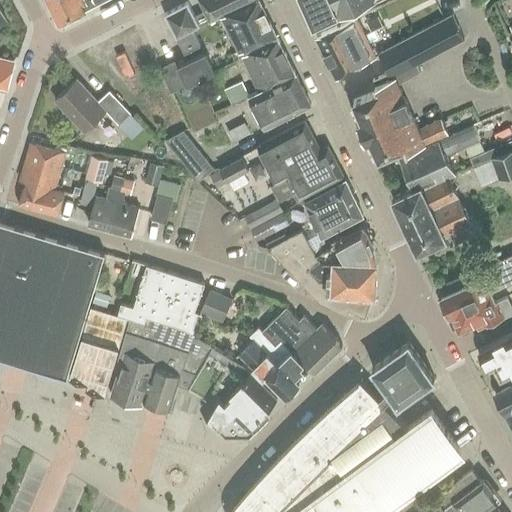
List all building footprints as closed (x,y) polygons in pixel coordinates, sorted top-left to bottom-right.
[(46,0),(59,25),(85,12),(85,11),(84,11),(78,0),(46,0)] [(106,0),(78,0),(84,11),(85,11),(106,0)] [(221,17),(258,0),(199,0),(205,12),(195,17),(188,3),(164,14),(183,54),(200,46),(192,30),(210,21),(210,22),(221,17)] [(258,0),(221,17),(223,22),(230,36),(239,55),(276,36),(258,0)] [(301,0),(313,25),(336,14),(338,19),(378,0),(301,0)] [(439,21),(379,52),(381,55),(385,63),(390,72),(391,76),(402,69),(415,63),(465,37),(453,14),(439,21)] [(356,17),(316,36),(326,56),(366,37),(356,17)] [(366,37),(326,56),(336,77),(375,57),(366,37)] [(256,92),(294,72),(277,40),(242,58),(256,92)] [(205,52),(175,66),(185,86),(214,72),(205,52)] [(0,83),(7,86),(14,60),(0,56),(0,83)] [(378,90),(354,100),(362,119),(358,121),(362,131),(411,110),(399,83),(420,72),(415,63),(402,69),(391,76),(390,72),(373,80),(378,90)] [(263,129),(311,104),(294,72),(256,92),(248,97),(247,97),(263,129)] [(119,125),(131,113),(109,90),(97,101),(77,79),(55,100),(84,130),(105,110),(119,125)] [(240,82),(223,91),(231,106),(247,97),(248,97),(240,82)] [(411,110),(362,131),(366,140),(371,138),(380,158),(396,150),(398,156),(448,134),(441,119),(418,129),(411,110)] [(297,202),(344,176),(328,145),(320,150),(307,118),(260,146),(276,184),(285,179),(293,195),(297,202)] [(511,138),(486,150),(474,125),(400,158),(414,188),(436,178),(438,181),(449,176),(455,173),(447,154),(466,146),(474,165),(511,147),(511,138)] [(164,142),(199,182),(213,170),(182,132),(164,142)] [(58,215),(65,191),(55,189),(66,152),(31,142),(20,178),(21,179),(25,182),(19,205),(58,215)] [(502,177),(511,172),(511,149),(494,158),(502,177)] [(101,183),(108,160),(92,156),(86,178),(101,183)] [(249,171),(241,157),(219,170),(221,172),(211,178),(216,186),(226,181),(227,184),(249,171)] [(108,160),(105,171),(110,172),(113,162),(108,160)] [(163,167),(150,163),(145,182),(158,186),(163,167)] [(110,230),(124,179),(114,176),(111,187),(109,187),(106,198),(96,195),(89,224),(110,230)] [(418,250),(471,225),(449,176),(438,181),(436,178),(414,188),(393,198),(418,250)] [(132,236),(140,207),(123,203),(126,192),(131,194),(135,181),(124,179),(110,230),(132,236)] [(276,184),(271,187),(280,202),(293,195),(285,179),(276,184)] [(162,180),(152,218),(166,222),(172,199),(176,200),(180,185),(162,180)] [(322,237),(363,216),(345,181),(303,202),(322,237)] [(277,200),(244,217),(250,229),(276,215),(283,211),(277,200)] [(257,243),(284,229),(276,215),(250,229),(257,243)] [(0,358),(67,379),(105,253),(0,221),(0,358)] [(369,235),(366,231),(362,226),(335,241),(347,263),(376,264),(373,247),(373,245),(371,240),(369,235)] [(376,264),(347,263),(336,263),(333,265),(322,265),(317,258),(302,232),(268,250),(317,300),(346,315),(349,310),(362,317),(365,316),(371,296),(374,296),(376,264)] [(444,295),(442,296),(450,313),(452,312),(460,330),(487,317),(489,322),(502,317),(494,301),(490,292),(511,281),(511,254),(464,276),(468,284),(444,295)] [(211,346),(240,363),(211,345),(194,335),(202,314),(194,311),(205,283),(146,264),(134,307),(121,303),(118,315),(130,318),(118,358),(121,359),(111,395),(142,405),(143,400),(170,408),(178,384),(187,387),(211,346)] [(232,299),(210,289),(200,313),(222,323),(232,299)] [(97,292),(93,303),(107,308),(111,296),(97,292)] [(511,307),(507,296),(494,301),(502,317),(511,312),(511,307)] [(72,368),(69,376),(87,382),(86,387),(105,394),(107,390),(106,390),(110,376),(128,318),(91,307),(72,368)] [(292,349),(310,367),(315,372),(342,345),(321,324),(317,328),(304,315),(299,320),(286,307),(262,330),(275,344),(281,339),(291,350),(292,349)] [(275,344),(262,330),(261,330),(259,328),(251,335),(254,339),(240,353),(263,377),(266,375),(285,394),(286,393),(292,394),(299,387),(299,381),(300,380),(299,379),(310,367),(292,349),(291,350),(281,339),(275,344)] [(511,331),(479,349),(488,366),(491,364),(497,377),(511,369),(511,331)] [(377,511),(461,450),(460,449),(431,410),(409,427),(385,402),(392,395),(398,404),(417,390),(424,385),(432,380),(435,378),(409,341),(372,367),(388,389),(379,397),(365,382),(349,395),(332,411),(315,426),(299,442),(283,459),(275,467),(267,475),(252,492),(238,510),(238,511),(237,511),(236,511),(377,511)] [(244,366),(240,363),(211,346),(187,387),(205,399),(201,407),(207,413),(206,415),(218,427),(223,422),(234,433),(248,433),(264,416),(264,411),(277,398),(244,366)] [(511,382),(496,391),(511,422),(511,382)] [(505,511),(472,469),(415,511),(505,511)]
